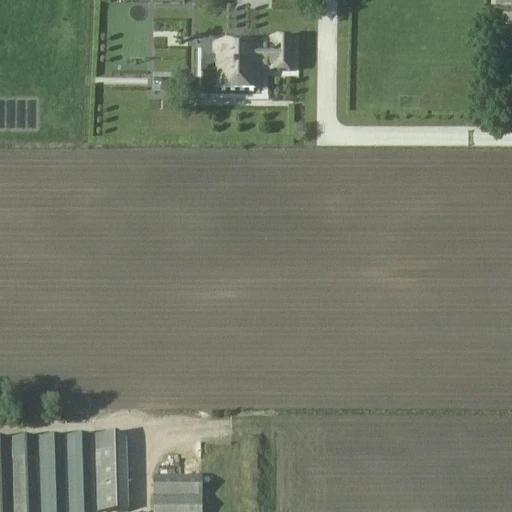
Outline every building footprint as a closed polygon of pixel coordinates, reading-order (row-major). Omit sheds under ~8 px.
[(141,26),(182,27),(183,6),(142,5),(141,26)] [(509,54),(509,26),(494,26),(493,54),(509,54)] [(330,58),(370,60),(370,41),(331,39),(330,58)] [(202,59),(202,71),(214,71),(220,71),(220,91),(252,92),(253,72),(293,72),(293,42),(271,42),(271,49),(259,49),(259,48),(215,47),(215,59),(202,59)] [(109,65),(109,86),(161,87),(162,43),(141,43),(140,66),(109,65)] [(129,511),(127,437),(0,441),(0,511),(129,511)] [(152,479),(151,511),(200,511),(201,479),(152,479)]
